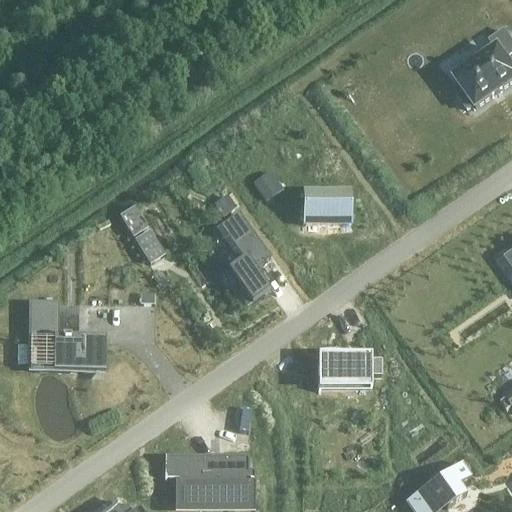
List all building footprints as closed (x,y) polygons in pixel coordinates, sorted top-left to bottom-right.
[(511,71),(504,61),(511,55),(511,44),(504,32),(489,43),(496,52),(456,80),(455,81),(456,83),(475,109),(474,109),(476,111),(477,110),(492,99),(494,98),(500,94),(502,93),(502,92),(511,85),(511,71)] [(280,190),(269,174),(253,185),(264,201),(280,190)] [(305,194),(304,228),(348,228),(349,194),(305,194)] [(239,256),(223,268),(246,301),(264,289),(249,266),(265,255),(234,210),(216,223),(239,256)] [(125,230),(131,240),(146,231),(139,220),(125,230)] [(147,235),(134,243),(149,267),(163,259),(147,235)] [(141,296),(141,306),(156,306),(156,296),(141,296)] [(29,311),(29,372),(29,373),(29,374),(30,374),(30,375),(31,375),(32,376),(104,376),(104,344),(70,344),(70,343),(62,343),(62,344),(57,344),(58,308),(33,308),(32,308),(31,308),(31,309),(30,309),(30,310),(29,311)] [(318,365),(318,392),(321,392),(321,389),(370,389),(370,380),(381,380),(381,363),(371,363),(371,357),(353,357),(353,360),(337,360),(337,357),(318,357),(318,365)] [(165,460),(165,482),(179,482),(179,509),(250,509),(250,495),(254,495),(254,474),(248,474),(248,460),(229,460),(229,466),(200,466),(200,460),(165,460)] [(461,466),(412,501),(419,511),(438,511),(444,508),(446,511),(447,511),(466,498),(459,488),(471,480),(461,466)]
